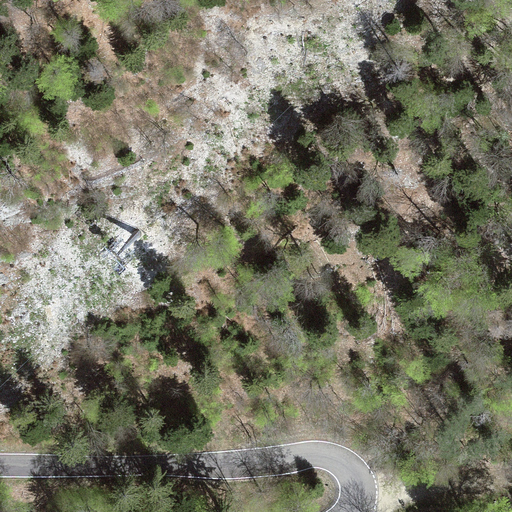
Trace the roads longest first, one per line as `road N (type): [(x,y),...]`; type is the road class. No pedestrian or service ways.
road 1 (tertiary): [(349,511),(359,489),(354,474),(319,455),(0,463)]
road 2 (track): [(359,489),(511,480)]
